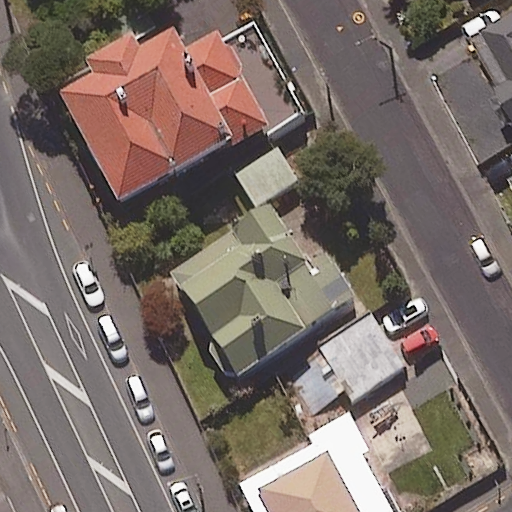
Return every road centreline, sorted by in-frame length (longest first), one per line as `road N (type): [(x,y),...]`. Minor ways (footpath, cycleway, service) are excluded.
road 1 (residential): [(320,0),(511,354)]
road 2 (tertiary): [(0,245),(124,511)]
